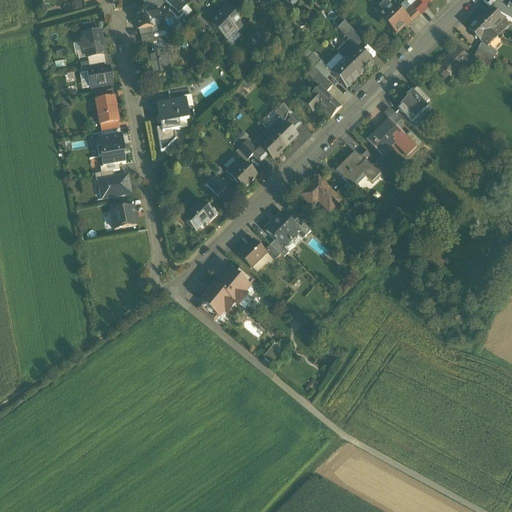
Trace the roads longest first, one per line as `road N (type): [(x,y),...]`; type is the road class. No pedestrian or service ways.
road 1 (residential): [(469,0),(165,290)]
road 2 (residential): [(165,290),(346,437),(481,511)]
road 3 (residential): [(114,0),(159,256),(155,283),(165,290)]
road 4 (track): [(165,290),(0,409)]
